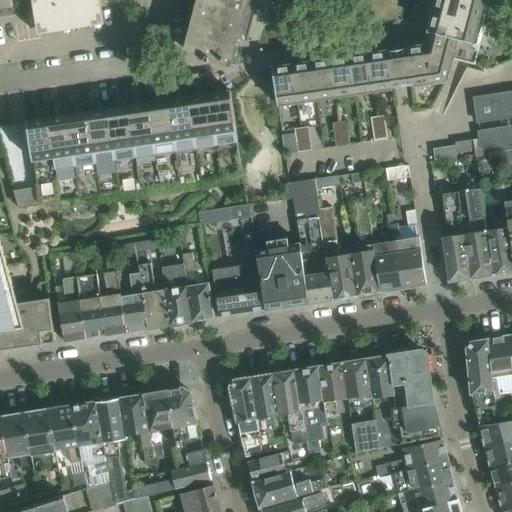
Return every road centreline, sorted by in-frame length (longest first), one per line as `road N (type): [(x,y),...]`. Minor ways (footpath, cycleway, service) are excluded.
road 1 (residential): [(200,349),(443,311)]
road 2 (residential): [(486,511),(443,311)]
road 3 (residential): [(0,380),(200,349)]
road 4 (residential): [(0,55),(151,33),(160,0)]
road 5 (residential): [(241,511),(200,349)]
